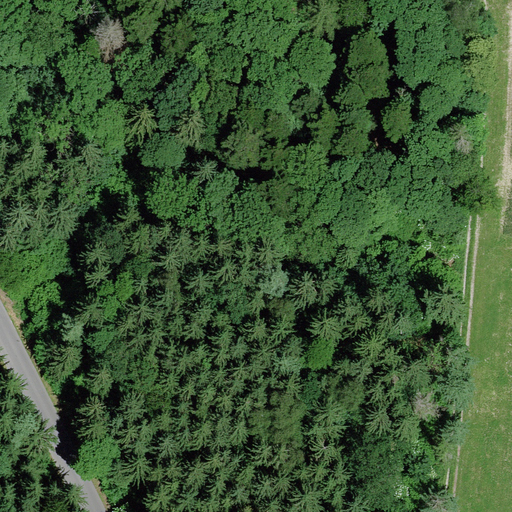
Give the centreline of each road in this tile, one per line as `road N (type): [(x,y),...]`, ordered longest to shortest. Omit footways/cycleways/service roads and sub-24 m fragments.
road 1 (track): [(454,511),(483,198),(481,0)]
road 2 (tertiary): [(96,511),(0,320)]
